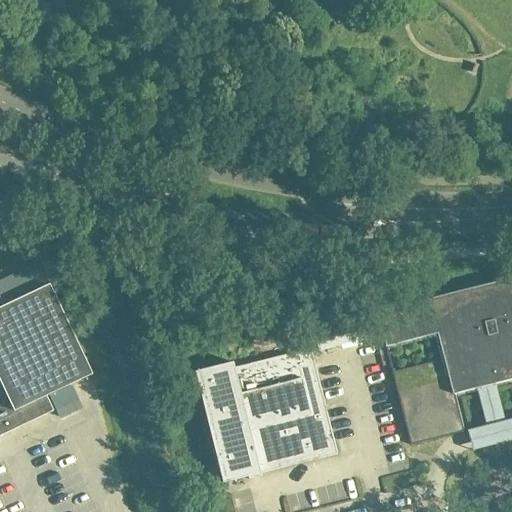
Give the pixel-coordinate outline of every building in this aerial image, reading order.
[(511,277),(376,312),(381,330),(410,445),(464,431),(463,429),(454,394),(476,388),(486,386),(495,383),(511,379),(511,277)] [(0,435),(53,411),(46,396),(48,395),(70,384),(91,374),(49,284),(3,306),(0,299),(0,435)] [(261,476),(260,474),(337,455),(310,349),(234,369),(232,363),(194,372),(222,483),(247,477),(248,480),(249,479),(249,478),(259,475),(259,477),(261,476)] [(495,419),(503,416),(495,383),(486,386),(476,388),(485,421),(495,419)] [(70,384),(48,395),(56,411),(78,401),(70,384)] [(485,421),(466,426),(471,446),(499,439),(511,435),(511,414),(503,416),(495,419),(485,421)] [(230,499),(231,511),(252,511),(250,496),(230,499)]
